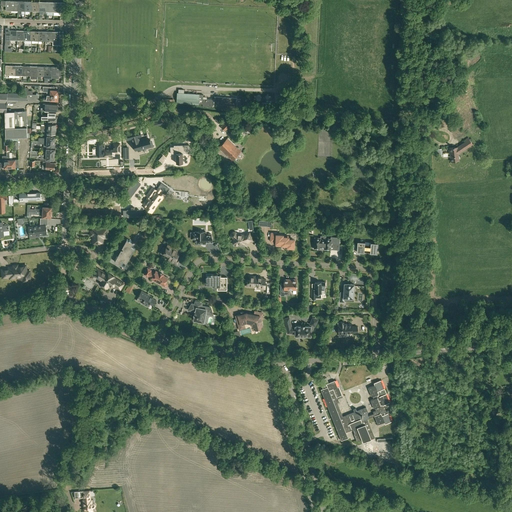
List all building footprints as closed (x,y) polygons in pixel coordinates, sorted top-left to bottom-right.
[(6,11),(18,11),(18,3),(17,3),(17,1),(6,1),(6,11)] [(64,2),(53,2),(53,4),(54,4),(53,12),(64,12),(64,2)] [(17,32),(17,30),(9,30),(9,33),(6,32),(5,45),(9,45),(10,45),(10,40),(17,40),(17,32)] [(24,31),(17,30),(17,32),(17,40),(17,44),(19,44),(19,40),(24,40),(25,32),(24,32),(24,31)] [(31,44),(31,41),(32,32),(31,32),(31,31),(24,31),(24,32),(25,32),(24,40),(24,43),(31,44)] [(39,32),(38,41),(46,41),(46,33),(45,33),(45,31),(38,31),(38,32),(39,32)] [(52,31),(45,31),(45,33),(46,33),(46,41),(46,43),(49,43),(49,41),(53,41),(53,33),(52,33),(52,31)] [(53,33),(53,41),(60,41),(60,38),(63,38),(63,32),(60,32),(52,31),(52,33),(53,33)] [(16,67),(16,66),(6,65),(5,75),(9,75),(9,77),(12,78),(12,75),(16,75),(16,67)] [(60,68),(58,68),(58,67),(51,66),(51,68),(52,68),(51,76),(51,78),(59,78),(59,76),(60,76),(60,68)] [(50,95),(58,95),(58,90),(51,90),(51,87),(43,86),(43,92),(50,92),(50,95)] [(177,99),(177,102),(203,104),(202,106),(212,107),(213,105),(213,101),(212,99),(207,99),(203,98),(203,97),(203,95),(184,93),(184,90),(178,89),(178,93),(177,93),(177,99)] [(0,112),(5,113),(6,137),(18,137),(27,136),(26,111),(14,111),(7,111),(8,102),(14,103),(17,100),(27,100),(27,99),(36,99),(36,94),(23,94),(7,93),(0,92),(0,112)] [(214,96),(213,105),(237,106),(237,98),(214,96)] [(56,111),(49,111),(48,115),(40,115),(40,119),(48,119),(48,121),(54,122),(56,122),(56,121),(57,121),(57,119),(56,119),(57,118),(57,116),(55,116),(56,111)] [(199,125),(205,121),(202,117),(196,121),(199,125)] [(175,123),(180,129),(184,125),(179,119),(175,123)] [(232,124),(228,119),(221,127),(225,131),(232,124)] [(439,154),(439,160),(459,160),(459,154),(466,154),(467,154),(468,154),(468,171),(469,171),(469,177),(477,177),(477,171),(477,154),(477,148),(471,148),(471,144),(471,143),(471,142),(477,142),(477,133),(457,133),(457,141),(456,141),(456,142),(469,142),(469,143),(469,144),(469,148),(468,148),(468,152),(467,152),(466,152),(447,152),(447,150),(447,149),(447,145),(447,144),(447,119),(438,119),(438,132),(439,132),(439,133),(439,142),(445,142),(445,144),(444,144),(444,145),(444,149),(445,149),(445,150),(445,154),(439,154)] [(138,130),(125,134),(127,140),(133,138),(133,139),(133,141),(134,142),(133,142),(135,149),(136,149),(139,148),(139,149),(143,148),(143,146),(150,144),(149,141),(148,138),(139,140),(139,139),(138,137),(140,136),(138,130)] [(232,160),(241,151),(236,146),(237,146),(228,138),(218,147),(232,160)] [(99,148),(98,148),(99,156),(99,157),(106,157),(106,155),(109,155),(109,156),(113,156),(113,154),(114,154),(114,153),(120,153),(120,143),(113,143),(113,146),(105,147),(105,148),(104,148),(99,148)] [(174,147),(170,147),(171,154),(176,153),(176,163),(183,163),(183,153),(189,153),(189,145),(174,145),(174,147)] [(165,194),(161,191),(162,190),(158,187),(156,190),(152,187),(148,193),(150,194),(143,204),(145,205),(144,207),(150,212),(153,208),(154,208),(163,197),(165,194),(165,195),(165,194)] [(25,199),(27,199),(36,199),(36,201),(45,200),(45,193),(40,194),(40,192),(19,193),(19,199),(19,201),(23,201),(25,201),(25,199)] [(139,218),(139,210),(126,210),(127,218),(133,218),(139,218)] [(40,235),(43,235),(47,234),(46,226),(48,225),(48,218),(45,218),(40,218),(40,225),(28,227),(29,238),(40,236),(40,235)] [(0,236),(3,236),(3,231),(9,230),(9,226),(8,226),(8,225),(2,225),(2,222),(0,222),(0,236)] [(93,229),(93,230),(90,230),(90,236),(93,236),(94,243),(102,243),(101,239),(101,238),(102,237),(103,237),(106,237),(107,237),(107,236),(108,235),(107,228),(93,229)] [(191,239),(195,239),(195,244),(205,244),(205,242),(212,242),(212,238),(211,234),(205,234),(205,231),(195,231),(195,233),(191,233),(191,239)] [(238,245),(238,244),(245,244),(245,242),(252,240),(249,233),(244,235),(237,234),(235,232),(234,232),(233,232),(232,233),(231,233),(231,234),(231,235),(231,236),(233,238),(233,244),(234,244),(234,245),(238,245)] [(276,241),(276,243),(282,243),(282,245),(288,245),(287,247),(294,248),(294,239),(288,239),(288,236),(283,236),(283,235),(277,235),(277,233),(271,233),(270,241),(276,241)] [(331,244),(339,245),(339,238),(331,237),(331,239),(326,239),(326,238),(325,238),(325,239),(325,240),(321,240),(321,238),(320,238),(315,238),(314,248),(314,249),(320,249),(320,247),(325,248),(325,249),(324,249),(325,249),(330,250),(331,250),(331,249),(330,249),(331,244)] [(132,254),(133,252),(135,249),(131,247),(133,243),(131,241),(129,240),(127,239),(126,240),(126,241),(125,243),(127,245),(123,249),(122,250),(123,250),(118,256),(126,263),(131,255),(130,255),(131,253),(132,254)] [(357,252),(364,252),(364,251),(370,252),(370,253),(377,254),(378,243),(371,242),(365,241),(365,242),(358,241),(357,252)] [(168,245),(166,248),(165,250),(164,251),(163,254),(168,257),(167,259),(177,264),(179,260),(176,259),(179,253),(176,252),(177,250),(168,245)] [(2,270),(3,278),(10,277),(10,278),(13,278),(14,278),(17,278),(18,277),(18,276),(22,275),(23,282),(31,281),(30,271),(26,272),(26,271),(27,269),(26,267),(26,266),(26,265),(25,265),(24,265),(21,265),(20,266),(9,267),(9,269),(2,270)] [(109,285),(112,287),(114,285),(120,289),(124,283),(114,277),(106,272),(106,273),(97,268),(93,275),(101,280),(99,283),(102,285),(107,288),(109,285)] [(156,271),(155,272),(154,274),(150,271),(151,270),(147,268),(144,274),(148,276),(148,275),(152,277),(151,279),(164,286),(165,286),(166,286),(167,286),(167,285),(167,284),(167,283),(167,282),(166,282),(168,278),(163,275),(164,275),(159,272),(159,273),(156,271)] [(220,277),(220,276),(217,276),(217,275),(218,275),(211,275),(212,275),(212,276),(207,276),(207,282),(206,282),(206,283),(207,283),(207,285),(212,285),(212,287),(217,287),(217,290),(227,290),(227,277),(220,277)] [(257,288),(261,288),(265,288),(265,279),(262,279),(262,277),(250,276),(250,281),(247,280),(247,286),(255,287),(255,286),(257,286),(257,288)] [(285,290),(289,290),(296,290),(296,280),(284,280),(284,284),(281,284),(281,296),(285,296),(285,290)] [(325,282),(317,282),(315,282),(315,289),(312,289),(312,299),(316,299),(316,298),(319,298),(319,293),(325,293),(325,286),(325,282)] [(345,297),(354,298),(354,292),(353,292),(354,284),(347,283),(348,283),(344,282),(343,287),(344,287),(344,291),(343,292),(341,292),(340,301),(344,302),(345,297)] [(138,297),(143,300),(142,302),(149,306),(150,304),(154,306),(157,301),(153,298),(149,296),(150,295),(141,290),(138,297)] [(201,306),(202,303),(195,301),(195,304),(191,304),(188,310),(195,311),(194,315),(195,315),(194,320),(195,320),(195,322),(199,323),(199,321),(203,322),(204,322),(205,314),(213,315),(211,308),(201,306)] [(241,314),(240,315),(236,316),(239,329),(245,328),(243,323),(246,322),(253,323),(255,332),(259,332),(259,329),(261,328),(260,327),(263,326),(261,318),(263,318),(261,312),(255,311),(254,314),(241,312),(240,312),(241,312),(241,314)] [(289,317),(283,319),(285,326),(286,326),(288,333),(295,333),(295,335),(296,335),(296,336),(300,336),(301,336),(301,337),(306,337),(306,336),(311,336),(311,335),(311,332),(312,332),(315,326),(315,327),(318,319),(313,317),(310,324),(312,325),(312,326),(311,326),(306,326),(305,326),(301,326),(296,326),(295,326),(295,327),(292,327),(289,317)] [(339,325),(338,325),(339,334),(339,337),(348,336),(348,333),(358,332),(357,326),(352,327),(352,324),(346,324),(346,323),(344,324),(343,322),(339,322),(339,325)] [(323,388),(321,389),(322,392),(323,393),(326,401),(326,402),(329,409),(329,410),(332,418),(333,419),(336,426),(336,427),(339,435),(341,440),(348,438),(346,432),(353,429),(355,434),(354,434),(356,439),(357,441),(362,439),(363,442),(375,437),(369,423),(367,419),(375,416),(376,420),(378,425),(385,422),(386,424),(392,421),(388,413),(390,412),(389,410),(386,411),(385,410),(384,408),(387,406),(386,404),(390,403),(386,394),(387,394),(385,388),(384,389),(381,381),(381,380),(374,383),(375,385),(368,388),(371,395),(372,396),(373,396),(374,399),(370,400),(374,408),(374,409),(375,408),(376,410),(373,412),(374,414),(371,415),(368,416),(367,414),(368,413),(366,407),(360,410),(357,411),(356,408),(356,409),(354,409),(353,409),(354,412),(346,415),(343,416),(337,403),(340,402),(338,399),(343,397),(342,395),(343,395),(341,392),(339,386),(338,387),(335,380),(329,383),(327,383),(322,385),(323,388)] [(83,492),(84,497),(84,501),(83,501),(84,511),(82,511),(81,511),(88,511),(92,511),(92,507),(93,507),(94,507),(95,506),(94,505),(94,504),(93,503),(91,504),(91,500),(90,500),(88,500),(88,496),(90,496),(89,491),(84,492),(83,492)]
